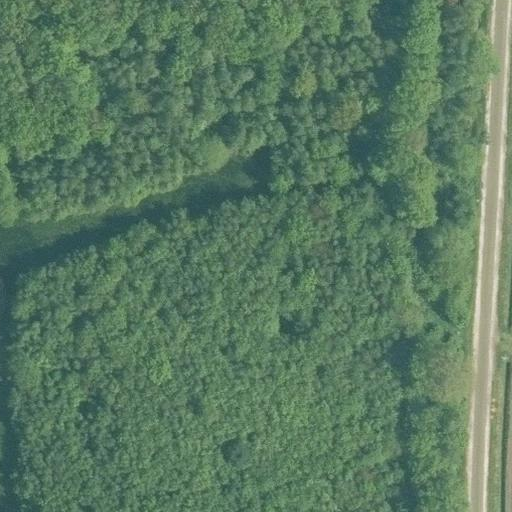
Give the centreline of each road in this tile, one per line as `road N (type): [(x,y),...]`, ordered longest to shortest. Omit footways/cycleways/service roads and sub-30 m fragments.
road 1 (unclassified): [(478,511),(502,0)]
road 2 (track): [(493,175),(264,182),(23,262),(0,259)]
